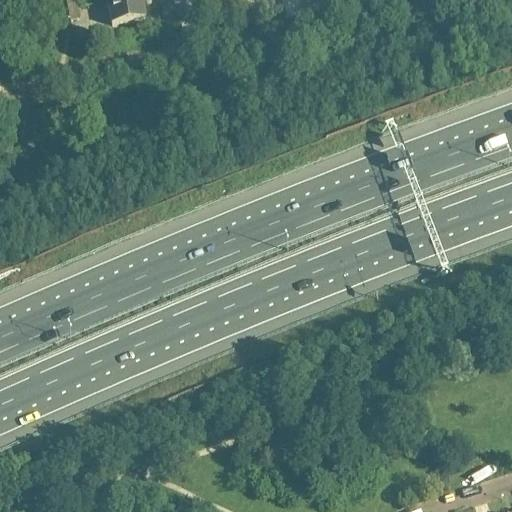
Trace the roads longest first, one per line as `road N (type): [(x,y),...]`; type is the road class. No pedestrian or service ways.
road 1 (motorway): [(0,405),(511,197)]
road 2 (motorway): [(511,130),(0,338)]
